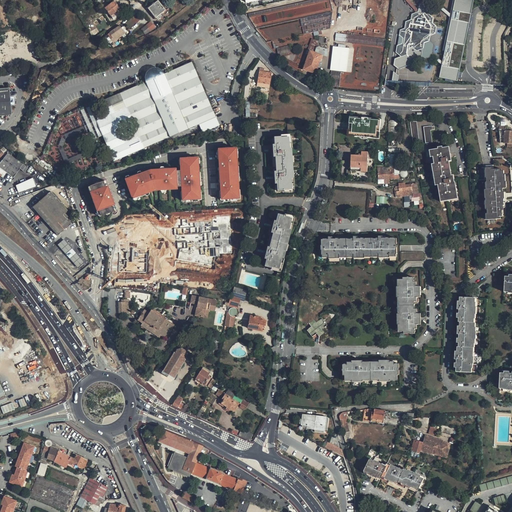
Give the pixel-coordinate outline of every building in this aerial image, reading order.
[(253,25),(267,42),(272,41),(273,40),(304,34),(320,30),(330,27),(332,11),(332,10),(329,0),(311,0),(246,14),(249,19),(250,20),(253,25)] [(455,0),(439,78),(457,81),(473,0),(455,0)] [(123,12),(113,1),(104,9),(114,20),(123,12)] [(162,14),(165,11),(158,1),(149,8),(158,20),(163,16),(162,14)] [(405,28),(409,32),(408,36),(403,38),(403,39),(401,40),(401,44),(397,46),(396,52),(401,56),(407,54),(408,48),(413,46),(418,50),(423,48),(424,42),(429,41),(430,35),(435,33),(436,27),(432,23),(433,18),(428,13),(423,15),(418,12),(412,14),(411,20),(406,22),(405,28)] [(151,21),(141,28),(145,35),(156,28),(151,21)] [(112,39),(123,31),(119,25),(110,33),(111,34),(109,36),(112,39)] [(123,31),(112,39),(113,40),(115,38),(124,32),(123,31)] [(311,51),(313,52),(317,43),(317,41),(312,38),(308,50),(311,51)] [(348,45),(332,43),(329,66),(345,68),(348,45)] [(304,69),(317,74),(319,68),(318,68),(322,55),(313,52),(311,51),(304,69)] [(145,81),(119,92),(144,148),(200,123),(195,111),(210,105),(191,61),(164,73),(145,81)] [(418,88),(426,77),(415,69),(414,71),(407,66),(399,77),(409,85),(411,83),(418,88)] [(144,76),(145,81),(164,73),(161,69),(157,67),(153,67),(149,68),(146,72),(144,76)] [(264,70),(260,69),(258,84),(263,84),(270,85),(272,74),(264,73),(264,70)] [(8,90),(0,90),(0,115),(11,115),(8,90)] [(144,148),(119,92),(103,99),(109,113),(96,120),(113,162),(144,148)] [(246,102),(247,117),(259,117),(259,108),(250,108),(250,102),(246,102)] [(210,105),(195,111),(200,123),(215,116),(210,105)] [(348,126),(347,136),(379,138),(380,128),(381,120),(364,118),(349,117),(348,126)] [(410,122),(413,145),(420,144),(419,139),(416,121),(410,122)] [(423,127),(426,144),(431,143),(431,139),(430,130),(432,130),(432,126),(423,127)] [(467,132),(475,167),(478,167),(479,171),(485,171),(486,171),(486,166),(483,167),(475,131),(467,132)] [(273,137),(276,191),(290,189),(290,180),(291,180),(291,170),(289,170),(288,158),(290,158),(289,147),(288,147),(287,136),(273,137)] [(438,185),(440,200),(458,197),(455,182),(454,178),(452,179),(452,176),(449,161),(452,161),(450,153),(448,154),(447,147),(443,148),(438,149),(432,150),(433,157),(434,164),(438,185)] [(236,148),(218,149),(221,199),(239,198),(236,148)] [(367,152),(361,152),(361,157),(350,157),(350,168),(360,168),(360,171),(367,172),(367,152)] [(8,153),(0,163),(0,166),(14,177),(21,169),(26,173),(29,169),(24,165),(8,153)] [(149,171),(125,179),(132,198),(149,192),(148,191),(147,188),(153,186),(160,186),(160,189),(160,190),(170,189),(170,187),(176,187),(176,184),(181,184),(182,186),(182,200),(200,199),(197,157),(181,158),(181,165),(180,165),(181,170),(181,173),(176,174),(175,171),(175,169),(152,170),(152,175),(150,176),(149,171)] [(487,213),(488,218),(496,217),(496,218),(496,220),(501,220),(501,217),(502,217),(502,214),(502,211),(504,211),(504,208),(504,203),(504,199),(505,199),(505,192),(503,192),(503,189),(504,189),(504,182),(504,174),(502,174),(501,171),(501,160),(493,161),(493,166),(494,170),(487,171),(488,179),(488,182),(488,188),(487,189),(487,210),(487,213)] [(394,168),(388,168),(378,168),(378,180),(384,180),(384,183),(388,183),(388,180),(399,179),(399,168),(394,168)] [(32,188),(38,186),(35,178),(29,180),(29,181),(32,188)] [(20,192),(32,188),(29,181),(18,185),(20,192)] [(92,192),(91,193),(97,211),(99,210),(101,216),(116,211),(105,181),(90,186),(92,192)] [(50,191),(33,207),(58,236),(71,224),(66,220),(69,218),(65,214),(68,211),(50,191)] [(208,256),(232,254),(229,219),(242,217),(242,207),(197,211),(197,217),(192,217),(193,219),(187,219),(187,222),(184,222),(184,227),(176,228),(178,262),(208,260),(208,256)] [(276,213),(264,266),(278,269),(281,257),(283,257),(285,250),(283,249),(286,236),(287,236),(289,227),(288,227),(290,216),(276,213)] [(349,255),(349,239),(342,239),(342,238),(338,238),(338,236),(335,237),(335,239),(331,239),(324,239),(324,255),(331,255),(331,256),(342,256),(342,255),(349,255)] [(375,254),(375,238),(368,239),(367,238),(364,238),(364,236),(359,236),(359,239),(356,239),(349,239),(349,255),(356,255),(368,255),(368,254),(375,254)] [(399,254),(399,238),(393,238),(393,237),(389,237),(389,236),(385,236),(385,238),(381,238),(375,238),(375,254),(381,254),(381,255),(393,255),(393,254),(399,254)] [(64,254),(68,259),(72,263),(77,268),(83,262),(79,257),(75,253),(71,248),(66,243),(62,239),(56,245),(60,249),(64,254)] [(118,263),(119,271),(124,271),(125,269),(127,270),(132,270),(137,272),(138,270),(137,267),(144,266),(142,270),(147,272),(146,253),(143,252),(143,260),(142,263),(145,264),(139,264),(135,262),(133,266),(133,262),(129,263),(128,262),(124,262),(126,260),(122,260),(125,261),(124,262),(118,263)] [(403,334),(414,334),(414,324),(418,324),(418,314),(414,314),(414,298),(417,298),(417,287),(414,287),(414,277),(403,277),(403,282),(400,282),(400,286),(398,286),(399,298),(400,298),(400,314),(399,314),(399,325),(400,325),(400,329),(403,329),(403,334)] [(240,299),(244,300),(247,290),(234,287),(228,305),(238,308),(240,299)] [(217,299),(192,295),(190,303),(197,304),(195,315),(208,318),(209,310),(215,311),(217,299)] [(456,370),(470,371),(470,363),(472,363),(472,355),(471,355),(471,346),(473,346),(473,338),(475,338),(475,329),(474,329),(474,322),(472,322),(473,313),(474,313),(475,305),(473,305),(474,297),(460,296),(460,305),(457,305),(457,309),(459,309),(459,321),(461,321),(460,329),(457,329),(457,333),(460,333),(459,345),(458,345),(457,353),(455,353),(455,356),(457,356),(456,370)] [(129,303),(119,303),(119,313),(125,313),(125,311),(129,310),(129,303)] [(233,327),(237,309),(228,307),(225,326),(233,327)] [(139,318),(138,320),(143,324),(144,322),(153,328),(162,334),(161,336),(166,339),(172,329),(167,326),(168,324),(164,321),(165,320),(160,317),(151,311),(149,314),(148,316),(143,312),(139,318)] [(264,332),(267,318),(250,315),(247,329),(264,332)] [(360,317),(346,316),(344,332),(355,333),(355,322),(359,323),(360,317)] [(309,328),(314,335),(317,333),(319,335),(324,332),(321,329),(325,326),(320,319),(316,322),(314,319),(309,323),(311,326),(309,328)] [(174,326),(165,320),(164,321),(168,324),(167,326),(172,329),(174,326)] [(150,332),(153,328),(144,322),(143,324),(141,326),(150,332)] [(162,334),(153,328),(150,332),(159,338),(161,336),(162,334)] [(168,376),(174,380),(185,359),(191,363),(195,356),(187,351),(195,337),(189,333),(180,348),(177,346),(163,374),(168,376)] [(219,351),(221,342),(214,340),(214,343),(212,349),(219,351)] [(342,363),(342,374),(346,374),(346,377),(351,377),(351,378),(362,378),(362,377),(378,378),(378,379),(389,379),(389,378),(394,378),(394,375),(398,375),(398,364),(389,363),(389,360),(378,360),(378,363),(362,363),(362,360),(351,359),(351,363),(342,363)] [(210,371),(203,367),(200,372),(207,376),(210,371)] [(196,379),(205,384),(209,377),(207,376),(200,372),(196,379)] [(511,372),(500,372),(499,386),(507,386),(507,388),(511,387),(511,372)] [(234,393),(228,389),(225,394),(231,397),(234,393)] [(216,395),(222,399),(225,394),(219,390),(216,395)] [(234,393),(231,397),(239,402),(242,398),(234,393)] [(218,404),(228,410),(230,408),(234,410),(239,402),(231,397),(225,394),(222,399),(218,404)] [(181,404),(182,402),(180,401),(181,399),(177,397),(173,405),(179,408),(181,404)] [(248,408),(251,403),(245,399),(242,398),(239,402),(242,404),(245,406),(248,408)] [(13,403),(1,406),(3,413),(14,410),(13,403)] [(248,408),(266,420),(269,414),(251,403),(248,408)] [(385,411),(374,409),(374,414),(373,418),(383,420),(385,411)] [(346,424),(345,418),(347,418),(346,412),(343,412),(342,413),(341,414),(340,414),(339,415),(339,416),(339,418),(341,426),(343,433),(350,432),(348,424),(346,424)] [(406,412),(406,419),(409,419),(408,423),(416,424),(417,418),(413,419),(413,413),(406,412)] [(326,416),(301,413),(301,424),(307,425),(306,427),(324,429),(326,416)] [(197,457),(201,446),(162,431),(158,441),(165,444),(188,453),(197,457)] [(255,439),(256,438),(243,431),(240,437),(250,442),(255,439)] [(422,442),(420,452),(432,454),(432,453),(433,451),(445,454),(447,443),(442,442),(443,440),(424,435),(422,442)] [(414,440),(411,450),(420,453),(420,452),(422,442),(414,440)] [(32,455),(35,446),(24,442),(23,445),(22,447),(21,447),(20,447),(19,450),(31,455),(32,455)] [(338,455),(344,457),(342,450),(327,442),(324,447),(334,453),(336,454),(338,455)] [(447,443),(445,454),(433,451),(432,453),(432,454),(447,458),(451,444),(447,443)] [(50,448),(47,447),(44,446),(40,459),(46,461),(48,456),(49,454),(57,456),(55,459),(54,461),(66,467),(69,461),(83,468),(82,467),(86,460),(86,461),(87,460),(76,455),(74,459),(58,451),(59,450),(50,448)] [(18,454),(20,454),(19,456),(18,459),(28,462),(31,455),(19,450),(18,454)] [(207,466),(206,468),(194,463),(195,461),(187,457),(174,452),(174,454),(169,466),(168,468),(179,473),(180,471),(184,473),(183,474),(188,476),(189,476),(190,474),(194,476),(232,490),(236,479),(221,473),(222,472),(207,466)] [(25,470),(28,462),(18,459),(16,458),(15,461),(15,462),(17,462),(16,464),(15,467),(17,467),(25,470)] [(373,461),(369,460),(364,471),(367,473),(367,474),(377,478),(381,479),(382,476),(384,477),(390,465),(387,464),(386,466),(373,460),(373,461)] [(46,465),(41,463),(37,474),(43,476),(46,465)] [(403,470),(391,464),(390,465),(384,477),(384,478),(394,482),(398,483),(399,481),(401,482),(407,471),(403,469),(403,470)] [(24,479),(27,471),(26,471),(25,470),(17,467),(16,470),(15,472),(14,471),(13,471),(12,474),(14,475),(24,479)] [(420,476),(408,469),(407,471),(401,482),(401,483),(410,487),(411,487),(418,490),(424,478),(420,477),(420,476)] [(22,487),(25,479),(24,479),(14,475),(13,479),(11,478),(9,482),(10,483),(22,487)] [(51,481),(37,475),(32,490),(29,497),(63,510),(63,511),(67,511),(75,490),(63,486),(51,481)] [(511,483),(511,475),(479,485),(481,492),(511,483)] [(245,482),(236,478),(236,479),(232,490),(240,494),(245,482)] [(105,487),(90,479),(80,497),(95,504),(97,500),(101,502),(103,503),(105,499),(102,498),(99,496),(105,487)] [(108,488),(105,487),(99,496),(102,498),(108,488)] [(182,497),(192,503),(194,498),(184,492),(182,497)] [(507,494),(496,497),(498,504),(504,502),(509,501),(507,494)] [(4,496),(2,501),(5,502),(3,505),(13,509),(14,509),(17,501),(4,496)] [(476,511),(481,505),(475,501),(470,510),(472,511),(476,511)]
